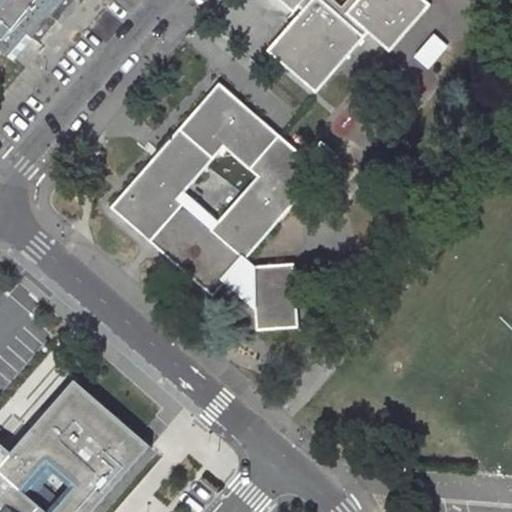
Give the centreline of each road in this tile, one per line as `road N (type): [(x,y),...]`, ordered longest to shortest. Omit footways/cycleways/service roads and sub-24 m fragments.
road 1 (residential): [(212,396),(0,210)]
road 2 (residential): [(0,209),(172,0)]
